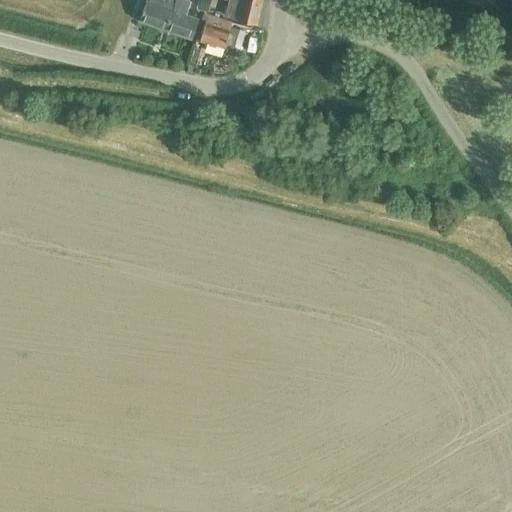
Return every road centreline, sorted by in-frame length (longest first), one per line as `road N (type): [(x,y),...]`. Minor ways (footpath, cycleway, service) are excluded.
road 1 (unclassified): [(511,213),(389,53),(359,41),(277,42)]
road 2 (unclassified): [(277,42),(264,66),(220,84),(0,40)]
